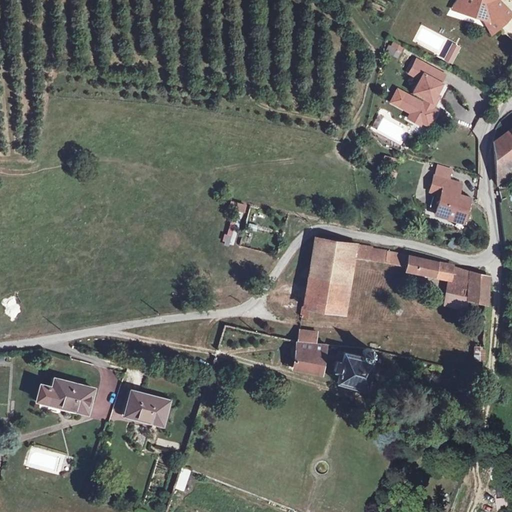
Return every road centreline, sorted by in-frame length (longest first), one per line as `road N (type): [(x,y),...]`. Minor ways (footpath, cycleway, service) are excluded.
road 1 (residential): [(0,343),(245,306),(307,234),(325,230),(479,259),(493,252),(495,238),(486,131),(511,96)]
road 2 (track): [(493,252),(505,264),(475,456),(457,511)]
